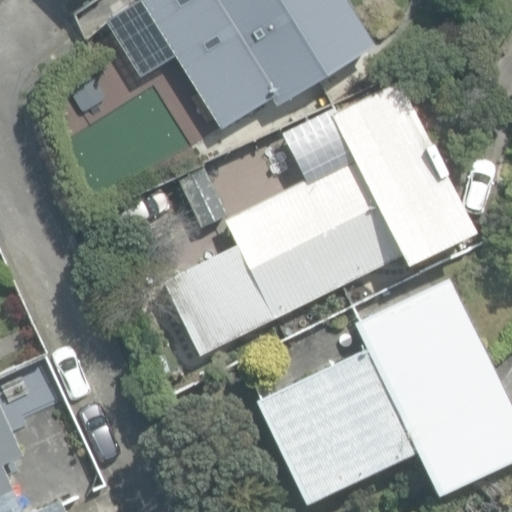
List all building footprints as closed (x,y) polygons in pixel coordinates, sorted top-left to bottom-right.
[(209,0),(275,105),(373,43),(345,0),(209,0)] [(160,278),(197,354),(398,257),(402,265),(472,231),(398,79),(331,112),(352,155),(223,217),(235,242),(160,278)] [(182,183),(202,225),(227,213),(207,171),(182,183)] [(256,398),(305,502),(414,450),(434,491),(511,454),(511,413),(447,277),(354,322),(365,346),(256,398)] [(0,511),(65,511),(58,497),(24,511),(22,511),(1,464),(22,455),(0,406),(0,511)]
